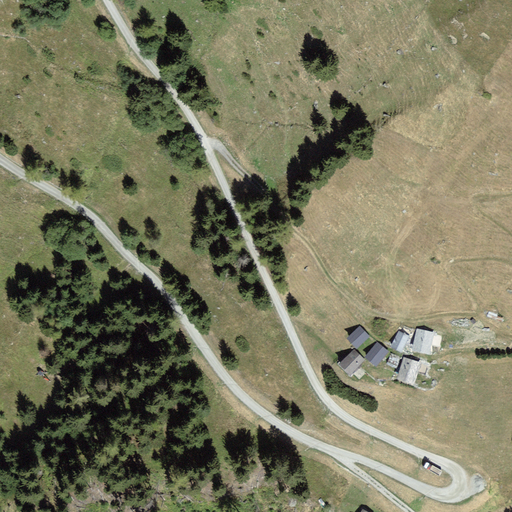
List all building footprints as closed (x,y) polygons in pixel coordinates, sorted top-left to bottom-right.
[(361,326),(350,339),(361,349),(372,336),(361,326)] [(400,332),(394,348),(405,353),(411,336),(400,332)] [(435,334),(418,332),(416,352),(432,354),(435,334)] [(379,343),(368,357),(380,366),(391,352),(379,343)] [(356,351),(342,366),(353,375),(367,360),(356,351)] [(392,354),(389,365),(399,368),(402,357),(392,354)] [(419,387),(423,364),(405,360),(401,383),(419,387)]
